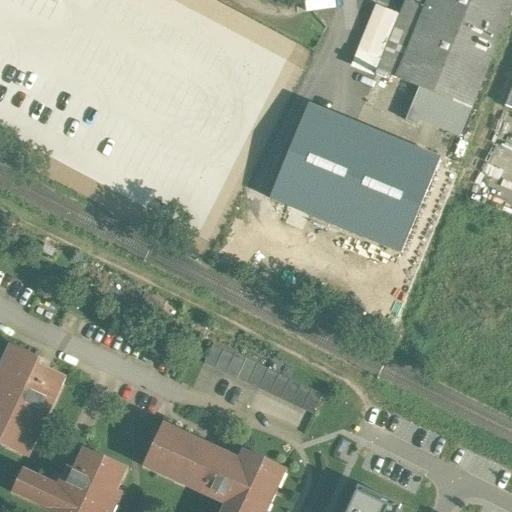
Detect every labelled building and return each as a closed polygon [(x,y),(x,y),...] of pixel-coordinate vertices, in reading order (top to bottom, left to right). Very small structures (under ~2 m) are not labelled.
[(511,0),(406,0),(381,61),(378,71),(376,76),(385,79),(387,75),(419,88),(471,110),(511,7),(511,0)] [(400,16),(376,7),(357,52),(352,66),(371,74),(376,59),(381,61),(400,16)] [(405,121),(417,126),(419,121),(459,137),(471,110),(419,88),(405,121)] [(440,160),(309,105),(270,199),(401,253),(440,160)] [(503,326),(511,306),(511,221),(470,203),(431,295),(503,326)] [(511,306),(503,326),(511,329),(511,306)] [(321,394),(212,344),(203,364),(312,415),(321,394)] [(41,360),(10,346),(0,366),(0,446),(28,459),(48,416),(46,415),(56,395),(58,396),(65,379),(38,366),(41,360)] [(242,450),(235,465),(182,441),(185,434),(163,424),(142,467),(224,505),(220,511),(266,511),(286,470),(242,450)] [(83,449),(73,470),(67,467),(57,486),(23,470),(12,494),(50,511),(113,511),(122,494),(117,491),(127,470),(83,449)] [(398,511),(401,507),(358,487),(345,511),(398,511)]
